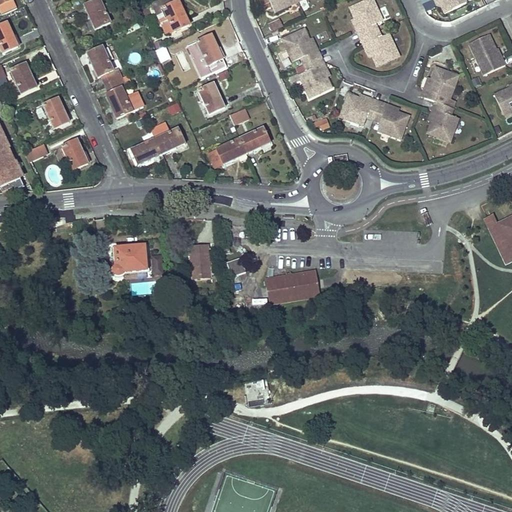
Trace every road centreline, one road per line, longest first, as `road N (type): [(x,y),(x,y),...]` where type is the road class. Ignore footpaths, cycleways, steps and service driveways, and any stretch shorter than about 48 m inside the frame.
road 1 (residential): [(326,250),(425,252),(447,209),(511,177)]
road 2 (residential): [(123,194),(37,0)]
road 3 (primary): [(123,194),(315,198)]
road 4 (residential): [(236,0),(289,124),(321,162)]
road 5 (residential): [(338,50),(349,72),(404,91),(430,29)]
road 6 (primary): [(370,182),(424,180),(511,147)]
road 7 (primary): [(0,206),(123,194)]
